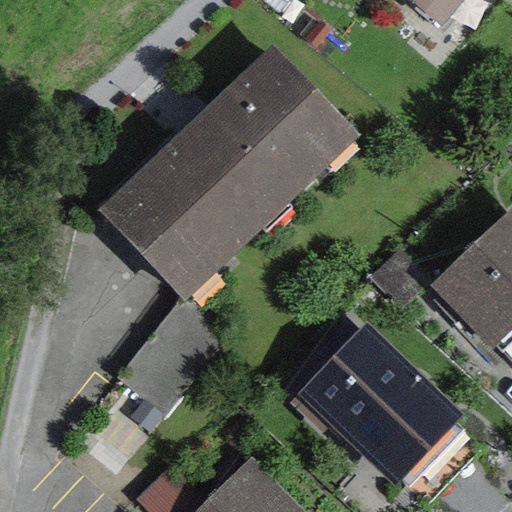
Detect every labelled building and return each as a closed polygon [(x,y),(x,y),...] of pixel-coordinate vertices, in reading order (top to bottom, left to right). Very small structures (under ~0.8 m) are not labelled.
[(423,0),(440,14),(451,0),(423,0)] [(184,296),(351,138),(275,58),(108,216),(184,296)] [(511,225),(445,289),(511,360),(511,225)] [(399,252),(373,277),(402,306),(427,281),(399,252)] [(231,334),(184,296),(117,379),(164,416),(231,334)] [(392,473),(448,415),(353,324),(328,350),(342,364),(303,404),(321,422),(329,413),(392,473)] [(288,511),(250,474),(248,476),(235,463),(215,483),(228,496),(211,511),(288,511)] [(178,481),(147,511),(187,511),(199,501),(178,481)]
